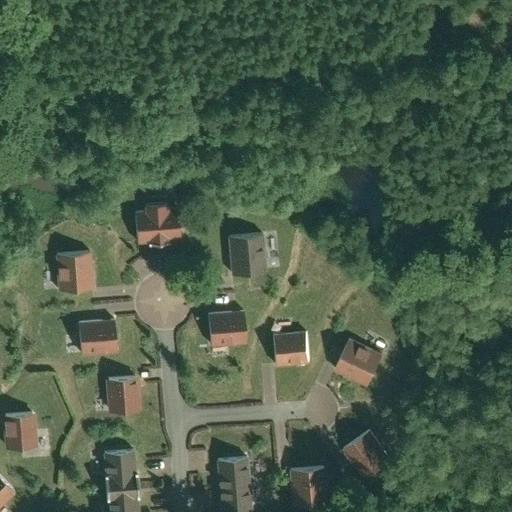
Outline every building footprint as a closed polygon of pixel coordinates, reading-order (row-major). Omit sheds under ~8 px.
[(183,205),(135,206),(136,242),(184,241),(183,205)] [(225,233),(225,267),(267,266),(267,232),(225,233)] [(93,252),(60,252),(60,289),(92,289),(93,252)] [(251,309),(210,311),(211,348),(253,346),(251,309)] [(85,317),(86,349),(121,348),(119,315),(85,317)] [(312,328),(274,330),(275,363),(314,362),(312,328)] [(386,356),(349,337),(334,365),(371,385),(386,356)] [(108,377),(108,411),(139,411),(139,377),(108,377)] [(39,412),(7,413),(8,447),(40,446),(39,412)] [(368,426),(341,449),(365,477),(392,454),(368,426)] [(100,443),(103,480),(145,476),(143,439),(100,443)] [(212,458),(214,487),(246,485),(245,455),(212,458)] [(324,466),(288,467),(289,505),(325,504),(324,466)] [(0,502),(15,489),(0,473),(0,502)] [(103,480),(106,511),(150,511),(145,476),(103,480)] [(214,487),(215,511),(248,511),(246,485),(214,487)]
